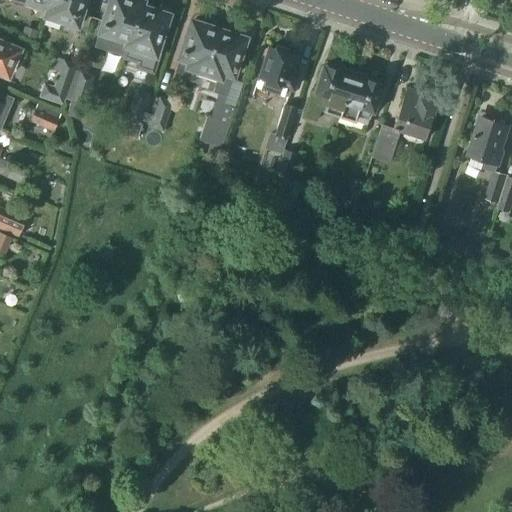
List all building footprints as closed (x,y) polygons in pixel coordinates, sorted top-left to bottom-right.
[(13,0),(13,1),(48,12),(52,0),(13,0)] [(52,0),(48,12),(47,16),(77,26),(85,0),(52,0)] [(110,0),(98,37),(102,39),(99,47),(120,54),(122,46),(127,47),(139,6),(141,1),(137,0),(110,0)] [(159,42),(168,16),(155,12),(156,7),(142,3),(141,7),(139,6),(127,47),(123,59),(135,63),(134,68),(154,74),(164,43),(159,42)] [(185,81),(199,85),(201,78),(194,76),(196,71),(204,73),(219,27),(203,21),(201,25),(192,22),(173,79),(185,83),(185,81)] [(199,140),(210,144),(206,155),(217,159),(240,83),(230,80),(244,39),(234,35),(235,32),(219,27),(204,73),(211,76),(206,90),(218,94),(210,117),(207,116),(199,140)] [(25,53),(0,42),(0,72),(9,76),(15,62),(20,64),(25,53)] [(295,57),(268,49),(256,88),(282,96),(285,87),(291,88),(297,69),(292,67),(295,57)] [(67,100),(64,111),(70,113),(73,101),(71,100),(80,73),(74,71),(76,65),(59,59),(55,71),(60,73),(57,83),(69,87),(65,99),(67,100)] [(315,94),(311,93),(303,119),(316,123),(322,104),(327,106),(325,112),(339,116),(354,70),(340,65),(339,69),(327,65),(326,68),(324,67),(315,94)] [(367,74),(354,70),(339,116),(353,121),(355,115),(368,119),(371,111),(373,111),(382,85),(378,84),(379,81),(366,77),(367,74)] [(71,100),(73,101),(70,113),(80,116),(93,77),(80,73),(71,100)] [(55,88),(46,85),(42,98),(63,105),(65,99),(69,87),(57,83),(55,88)] [(402,135),(403,136),(403,137),(404,138),(407,140),(416,143),(418,144),(420,144),(421,143),(422,142),(423,142),(423,141),(424,140),(436,102),(420,96),(421,93),(405,88),(392,128),(380,125),(370,156),(390,162),(399,131),(402,132),(402,134),(402,135)] [(125,120),(141,124),(149,94),(134,90),(125,120)] [(158,99),(150,128),(164,132),(173,103),(158,99)] [(274,137),(276,137),(274,144),(285,147),(297,108),(284,104),(274,137)] [(59,118),(34,109),(28,122),(54,132),(59,118)] [(470,154),(488,160),(485,167),(496,171),(503,152),(500,151),(509,125),(482,117),(470,154)] [(283,150),(276,178),(289,182),(296,154),(283,150)] [(493,172),(484,199),(498,204),(499,204),(508,176),(493,172)] [(499,204),(498,204),(497,209),(510,213),(511,207),(511,177),(508,176),(499,204)] [(356,206),(363,182),(349,178),(342,202),(356,206)] [(0,229),(17,237),(25,217),(0,207),(0,229)] [(0,232),(0,252),(4,254),(11,237),(0,232)]
